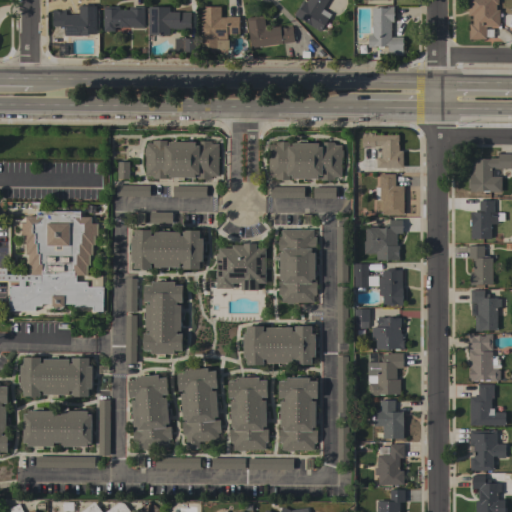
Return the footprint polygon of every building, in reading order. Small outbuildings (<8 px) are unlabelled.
[(303,0),(306,2),(307,0),(327,0),(322,9),(331,14),(325,24),(326,24),(323,29),(322,28),(320,31),(293,15),(303,0)] [(469,23),(472,23),(472,15),(467,15),(467,0),(498,0),(498,4),(496,4),(496,10),(499,10),(499,26),(486,26),(486,39),(469,39),(469,23)] [(64,26),(52,26),(52,10),(56,10),(56,11),(60,11),(60,10),(65,10),(65,14),(78,14),(78,6),(81,6),(81,4),(93,4),(93,6),(96,6),(96,34),(64,34),(64,26)] [(103,6),(119,7),(119,10),(129,10),(129,7),(144,7),(144,27),(114,27),(114,31),(103,31),(103,6)] [(371,34),(371,33),(370,33),(370,27),(371,27),(372,7),(378,8),(378,7),(383,7),(383,8),(386,8),(386,6),(393,6),(393,12),(394,12),(394,15),(393,15),(393,22),(391,22),(390,37),(402,37),(402,55),(389,55),(389,61),(368,60),(368,50),(387,51),(387,47),(383,47),(367,47),(368,34),(371,34)] [(148,7),(169,7),(169,12),(179,12),(190,12),(190,29),(169,28),(169,35),(147,35),(148,7)] [(238,35),(226,35),(226,39),(227,39),(227,49),(200,49),(201,7),(220,7),(220,17),(226,17),(226,16),(239,16),(238,35)] [(263,15),(265,25),(272,24),(273,27),(280,26),(280,27),(283,26),(283,28),(287,27),(287,26),(291,25),(294,42),(250,48),(246,18),(263,15)] [(195,38),(195,52),(174,52),(174,38),(195,38)] [(376,168),(376,157),(381,157),(381,145),(374,145),(374,147),(361,147),(361,132),(374,132),(374,135),(398,135),(398,150),(402,150),(402,167),(376,168)] [(217,176),(211,176),(211,177),(209,177),(209,179),(196,179),(196,175),(198,175),(198,174),(194,174),(194,177),(168,177),(168,174),(165,174),(165,178),(153,178),(153,177),(151,177),(151,175),(145,175),(145,158),(144,158),(144,148),(145,148),(145,143),(151,143),(151,142),(153,142),(153,140),(166,140),(166,145),(168,145),(168,142),(195,142),(195,145),(197,145),(197,140),(210,141),(210,142),(211,142),(211,144),(218,144),(217,176)] [(275,145),(275,143),(276,143),(276,141),(289,142),(289,146),(291,146),(291,143),(318,143),(318,141),(333,142),(333,143),(334,143),(334,145),(341,145),(341,150),(342,150),(342,157),(341,157),(341,177),(334,177),(334,179),(333,179),(333,180),(320,180),(320,175),(318,175),(318,178),(291,178),(291,175),(289,175),(289,180),(276,180),(276,178),(274,178),(274,176),(268,176),(268,144),(275,145)] [(510,153),(510,168),(491,168),(491,176),(500,176),(501,191),(482,191),(475,191),(470,191),(470,188),(467,188),(467,179),(470,179),(470,175),(471,175),(470,158),(489,158),(497,158),(497,154),(510,153)] [(129,178),(117,178),(117,161),(129,161),(129,178)] [(403,215),(381,215),(381,200),(374,200),(374,187),(379,187),(379,174),(394,174),(394,185),(403,185),(403,215)] [(149,196),(116,196),(116,185),(149,185),(149,196)] [(206,186),(205,197),(172,196),(172,185),(206,186)] [(270,198),(270,186),(303,187),(303,198),(270,198)] [(335,187),(335,198),(312,198),(312,187),(335,187)] [(470,239),(470,226),(469,226),(468,219),(470,219),(470,211),(473,211),(473,212),(478,212),(478,200),(493,200),(493,212),(503,212),(503,222),(497,222),(497,224),(490,224),(490,238),(470,239)] [(80,211),(80,217),(90,217),(90,223),(95,223),(95,236),(92,236),(92,245),(90,245),(90,255),(87,255),(87,265),(85,265),(85,275),(75,275),(75,282),(87,282),(87,286),(102,286),(102,311),(92,311),(92,306),(74,306),(74,304),(63,304),(63,306),(51,306),(51,303),(41,303),(41,306),(34,306),(34,310),(9,310),(9,286),(18,286),(18,281),(0,281),(0,268),(6,268),(6,274),(30,274),(30,264),(28,264),(28,255),(25,254),(25,244),(23,244),(23,235),(21,235),(21,222),(25,223),(25,216),(36,216),(36,211),(80,211)] [(171,223),(149,223),(149,212),(171,212),(171,223)] [(363,241),(365,241),(365,227),(377,227),(377,228),(385,228),(385,224),(389,224),(389,219),(401,219),(402,233),(396,233),(396,245),(399,245),(399,249),(398,249),(398,256),(399,256),(399,259),(376,260),(376,253),(364,254),(363,241)] [(335,226),(346,226),(347,282),(336,282),(335,226)] [(134,237),(134,229),(151,230),(151,233),(150,233),(150,235),(153,235),(153,231),(179,232),(179,235),(182,235),(182,234),(182,230),(199,230),(199,238),(202,238),(202,261),(199,261),(199,269),(181,269),(181,265),(182,265),(182,263),(179,263),(179,267),(153,267),(153,263),(150,263),(150,265),(150,269),(145,269),(145,270),(139,270),(139,268),(133,268),(133,262),(130,262),(131,237),(134,237)] [(312,229),(312,236),(314,236),(314,237),(315,237),(315,251),(311,251),(311,252),(314,252),(314,279),(311,279),(311,281),(316,281),(316,294),(314,294),(314,295),(313,295),(313,302),(293,302),(293,303),(285,303),(285,302),(281,302),(281,295),(279,295),(279,294),(278,294),(278,282),(282,282),(282,279),(279,279),(279,252),(282,252),(282,250),(278,250),(277,237),(279,237),(279,236),(280,236),(280,229),(312,229)] [(265,283),(257,283),(257,290),(240,290),(240,283),(232,283),(232,288),(215,288),(215,253),(217,253),(217,248),(231,248),(231,245),(242,245),(242,243),(255,243),(255,248),(265,248),(265,283)] [(491,284),(474,284),(474,285),(469,285),(469,271),(472,271),(472,258),(468,258),(468,245),(483,245),(483,256),(488,256),(488,257),(491,257),(491,284)] [(353,263),(368,263),(368,276),(376,276),(376,287),(354,287),(354,276),(353,276),(353,263)] [(378,277),(382,277),(382,270),(385,270),(385,268),(394,268),(394,269),(401,269),(401,287),(402,287),(402,294),(403,294),(403,298),(402,298),(402,305),(396,305),(396,304),(394,304),(394,305),(387,305),(387,304),(382,304),(382,295),(378,295),(378,277)] [(125,278),(136,278),(136,312),(124,312),(125,278)] [(151,354),(151,353),(149,353),(149,350),(143,350),(143,345),(141,345),(141,338),(143,338),(143,333),(146,333),(146,334),(148,334),(148,331),(144,331),(145,305),(148,305),(148,301),(146,301),(146,302),(143,302),(143,285),(151,285),(151,282),(174,282),(174,285),(182,285),(182,302),(178,302),(178,301),(176,301),(176,305),(180,305),(180,331),(176,331),(176,334),(178,334),(178,333),(182,333),(182,350),(174,350),(174,354),(151,354)] [(336,287),(347,287),(347,342),(336,343),(336,287)] [(470,290),(483,290),(483,294),(488,293),(488,296),(493,296),(493,298),(496,298),(500,298),(500,308),(496,308),(496,330),(481,330),(481,331),(474,331),(474,314),(476,314),(476,303),(470,303),(470,290)] [(368,321),(367,321),(367,327),(366,327),(366,328),(354,328),(355,321),(354,321),(354,308),(368,309),(368,321)] [(136,315),(136,363),(124,363),(125,315),(136,315)] [(400,333),(401,333),(401,339),(404,339),(404,349),(390,349),(390,350),(385,350),(385,349),(375,349),(375,338),(373,338),(373,337),(371,337),(371,327),(375,327),(375,324),(377,324),(377,322),(375,322),(375,319),(377,319),(377,317),(384,317),(384,318),(386,318),(386,317),(392,317),(392,318),(400,318),(400,333)] [(246,334),(246,326),(263,326),(263,329),(262,329),(262,331),(266,331),(266,327),(291,327),(291,331),(295,331),(295,329),(294,329),(294,326),(311,326),(311,333),(315,333),(314,356),(311,356),(311,364),(294,364),(294,361),(295,361),(295,359),(292,359),(292,363),(266,363),(266,359),(263,359),(263,365),(246,365),(246,358),(244,358),(244,357),(243,357),(243,334),(246,334)] [(468,350),(467,350),(467,334),(473,334),(484,334),(491,334),(491,350),(487,350),(487,351),(491,351),(491,356),(498,356),(498,359),(500,359),(500,368),(497,368),(497,369),(499,369),(499,379),(497,379),(497,381),(489,381),(485,381),(485,380),(481,380),(481,381),(479,381),(479,380),(476,380),(476,381),(469,381),(469,379),(467,379),(467,369),(469,369),(469,368),(468,368),(468,350)] [(399,394),(377,394),(377,395),(368,395),(368,384),(367,384),(367,362),(380,362),(380,359),(382,359),(382,354),(389,354),(389,353),(402,353),(402,368),(396,368),(396,379),(399,379),(399,394)] [(336,356),(347,356),(347,412),(336,412),(336,356)] [(68,359),(68,363),(72,363),(72,361),(71,361),(71,358),(88,358),(88,365),(92,365),(92,389),(88,389),(88,397),(71,397),(71,393),(71,391),(68,391),(68,394),(42,394),(42,390),(39,390),(39,392),(40,392),(40,396),(35,396),(35,398),(28,398),(28,396),(23,396),(23,390),(21,390),(21,388),(19,388),(19,365),(20,365),(20,363),(23,363),(23,357),(40,357),(40,361),(40,363),(43,363),(43,359),(68,359)] [(207,368),(208,371),(215,371),(217,388),(213,388),(213,387),(211,387),(211,391),(215,390),(217,417),(215,417),(215,419),(219,418),(220,432),(218,432),(218,433),(217,433),(218,440),(198,441),(199,448),(186,449),(185,436),(183,436),(183,435),(182,435),(181,422),(185,421),(185,419),(182,420),(180,393),(184,393),(183,390),(181,390),(181,391),(178,391),(177,374),(184,373),(184,370),(207,368)] [(158,378),(166,377),(167,394),(164,395),(164,394),(162,394),(162,397),(166,397),(168,424),(165,424),(166,426),(170,425),(171,438),(170,438),(170,440),(168,440),(169,446),(149,448),(149,449),(142,450),(141,449),(137,449),(136,442),(135,443),(134,441),(133,441),(132,429),(137,428),(137,426),(133,427),(130,400),(134,400),(134,396),(132,396),(132,397),(129,398),(127,381),(135,380),(135,376),(158,374),(158,378)] [(259,377),(259,380),(266,380),(267,397),(263,397),(261,397),(261,400),(265,400),(266,426),(263,426),(263,428),(267,428),(267,441),(266,441),(266,442),(264,442),(264,449),(245,450),(245,451),(237,451),(237,450),(232,450),(232,443),(231,443),(231,442),(229,442),(229,429),(233,429),(233,427),(230,427),(230,400),(234,400),(234,397),(231,397),(231,398),(228,398),(227,381),(235,381),(235,377),(259,377)] [(309,377),(309,381),(317,381),(317,398),(313,398),(311,398),(311,400),(315,400),(315,427),(312,427),(312,429),(316,429),(316,442),(315,442),(315,443),(313,443),(313,450),(293,450),(293,451),(286,451),(286,450),(281,450),(281,443),(280,443),(280,442),(278,442),(278,429),(283,429),(283,427),(280,427),(280,400),(284,400),(284,397),(281,397),(281,398),(278,398),(278,381),(286,381),(286,377),(309,377)] [(6,432),(2,432),(2,435),(4,435),(4,434),(8,434),(8,452),(1,452),(1,454),(0,454),(0,384),(1,384),(1,386),(7,386),(7,403),(4,403),(2,403),(2,406),(6,406),(6,432)] [(469,425),(469,396),(477,396),(477,384),(493,384),(493,398),(490,398),(490,408),(493,408),(493,412),(505,412),(505,425),(469,425)] [(109,455),(97,455),(98,399),(109,399),(109,455)] [(402,438),(382,438),(382,426),(373,426),(373,409),(379,409),(379,400),(394,400),(394,411),(402,411),(402,438)] [(91,443),(87,443),(87,447),(60,446),(60,442),(53,442),(53,446),(27,446),(27,443),(23,443),(23,414),(27,414),(27,411),(53,411),(53,415),(61,415),(61,411),(87,411),(87,414),(91,414),(91,443)] [(336,426),(347,426),(347,459),(336,459),(336,426)] [(469,471),(469,457),(473,457),(473,445),(469,445),(469,430),(496,430),(496,444),(504,444),(505,458),(496,458),(496,456),(492,456),(492,470),(469,471)] [(378,475),(374,475),(374,467),(377,467),(377,455),(378,455),(378,448),(389,448),(389,444),(403,444),(403,458),(399,458),(399,470),(403,470),(403,485),(378,485),(378,475)] [(35,467),(35,456),(94,457),(94,468),(35,467)] [(199,457),(199,468),(155,468),(155,457),(199,457)] [(244,469),(211,468),(211,457),(244,458),(244,469)] [(292,458),(292,469),(248,469),(248,458),(292,458)] [(504,511),(473,511),(473,502),(477,502),(477,488),(471,488),(471,475),(484,475),(484,479),(490,479),(490,483),(500,483),(500,493),(497,493),(497,499),(504,499),(504,511)] [(377,511),(377,502),(377,500),(389,500),(389,489),(404,489),(404,502),(399,502),(399,511),(377,511)] [(63,511),(80,511),(94,501),(102,511),(104,511),(117,503),(123,503),(130,511),(60,511),(62,511),(62,501),(72,502),(72,511),(63,511)]
